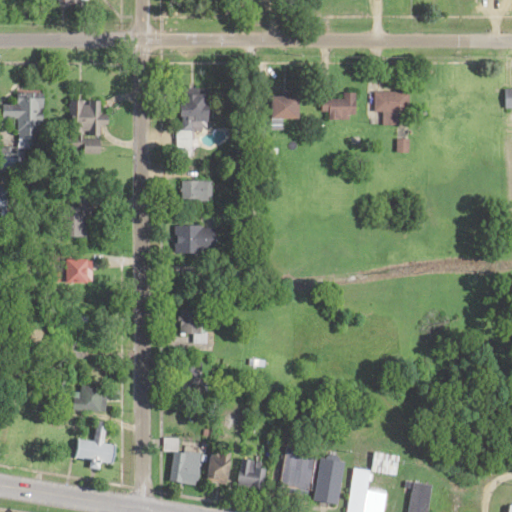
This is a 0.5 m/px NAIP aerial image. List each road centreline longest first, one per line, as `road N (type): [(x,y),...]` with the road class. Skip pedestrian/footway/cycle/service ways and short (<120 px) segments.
road 1 (residential): [(0,46),(511,44)]
road 2 (residential): [(147,510),(138,0)]
road 3 (residential): [(158,511),(0,487)]
